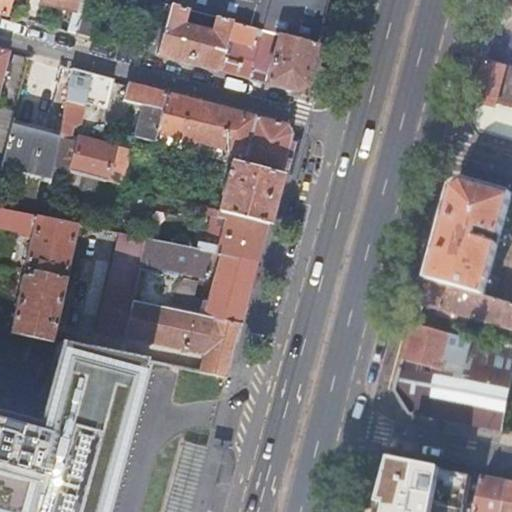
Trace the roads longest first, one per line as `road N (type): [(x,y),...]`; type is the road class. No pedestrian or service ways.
road 1 (primary): [(358,127),(247,511)]
road 2 (residential): [(0,35),(358,127)]
road 3 (primary): [(325,422),(402,137)]
road 4 (residential): [(511,458),(325,422)]
road 5 (primary): [(402,137),(439,0)]
road 6 (primary): [(391,0),(358,127)]
